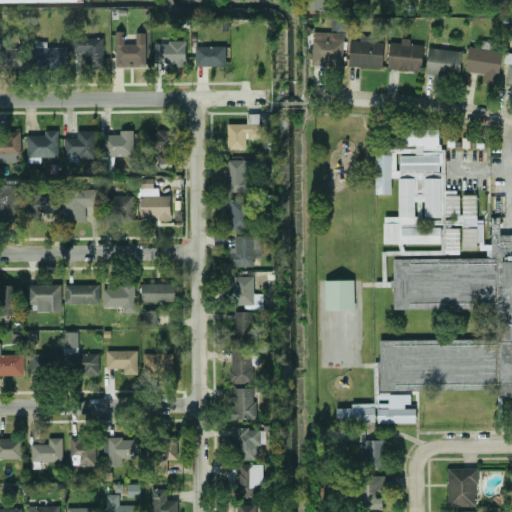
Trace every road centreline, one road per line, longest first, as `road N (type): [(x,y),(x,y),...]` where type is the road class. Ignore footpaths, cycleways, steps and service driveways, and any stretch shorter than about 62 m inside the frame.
road 1 (residential): [(197,97),(201,511)]
road 2 (residential): [(264,96),(0,99)]
road 3 (residential): [(511,118),(311,95)]
road 4 (residential): [(0,406),(201,404)]
road 5 (residential): [(199,250),(0,252)]
